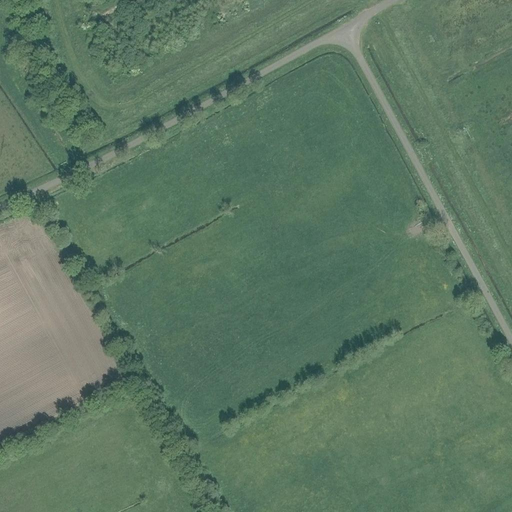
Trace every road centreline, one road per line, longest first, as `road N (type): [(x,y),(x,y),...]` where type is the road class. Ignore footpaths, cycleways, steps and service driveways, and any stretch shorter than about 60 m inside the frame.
road 1 (unclassified): [(0,207),(343,28)]
road 2 (unclassified): [(511,341),(343,28)]
road 3 (track): [(310,0),(133,101),(113,104),(76,71),(53,0)]
road 4 (track): [(511,252),(373,0)]
